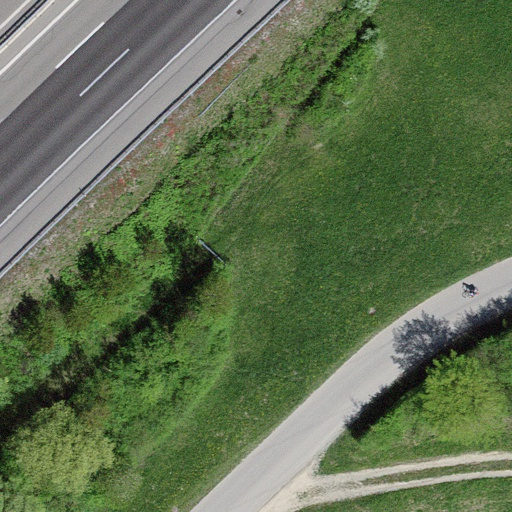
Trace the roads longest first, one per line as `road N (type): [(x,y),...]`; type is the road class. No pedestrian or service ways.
road 1 (unclassified): [(223,511),(416,336),(511,285)]
road 2 (track): [(234,501),(511,465)]
road 3 (motorway): [(0,149),(155,0)]
